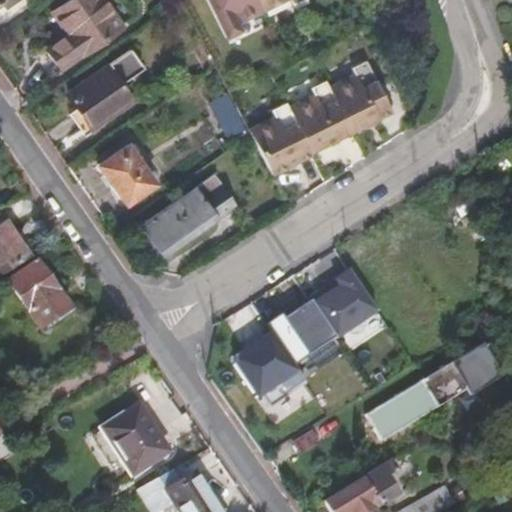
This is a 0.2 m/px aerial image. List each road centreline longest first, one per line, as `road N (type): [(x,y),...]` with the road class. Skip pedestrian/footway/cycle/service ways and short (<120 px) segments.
road 1 (residential): [(460,0),(486,79),(475,116),(151,330)]
road 2 (residential): [(0,114),(151,330)]
road 3 (residential): [(151,330),(281,511)]
road 4 (residential): [(0,426),(151,330)]
